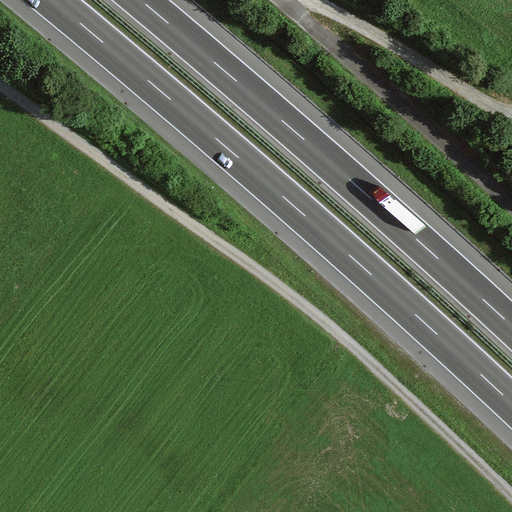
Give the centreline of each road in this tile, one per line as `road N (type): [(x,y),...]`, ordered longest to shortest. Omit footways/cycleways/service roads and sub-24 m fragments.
road 1 (track): [(0,85),(327,324),(511,502)]
road 2 (motorway): [(46,0),(305,214),(511,407)]
road 3 (motorway): [(511,329),(136,0)]
road 4 (unknown): [(295,0),(511,191)]
road 5 (unknown): [(311,0),(511,102)]
